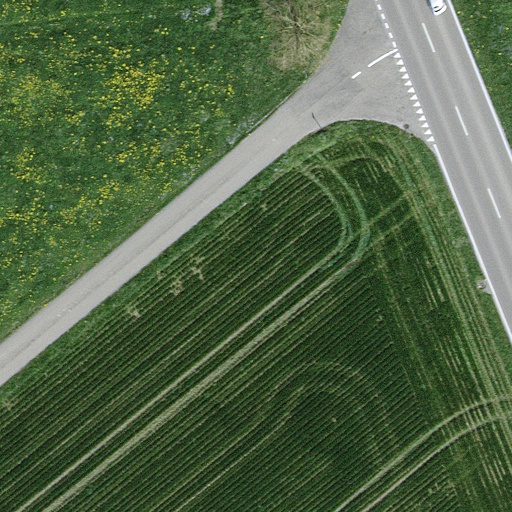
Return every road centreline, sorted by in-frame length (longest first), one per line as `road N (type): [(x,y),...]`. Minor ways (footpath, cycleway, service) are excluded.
road 1 (unclassified): [(0,370),(264,152),(428,30)]
road 2 (secondary): [(511,242),(428,30)]
